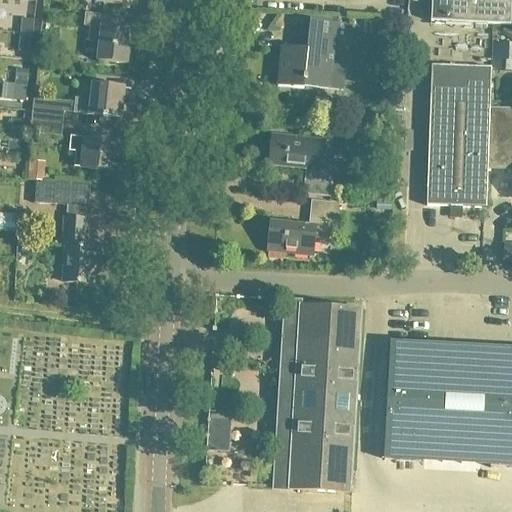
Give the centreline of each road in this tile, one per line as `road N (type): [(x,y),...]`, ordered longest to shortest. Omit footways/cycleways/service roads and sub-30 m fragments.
road 1 (residential): [(172,276),(511,286)]
road 2 (tertiary): [(172,276),(197,0)]
road 3 (tertiary): [(159,511),(172,276)]
